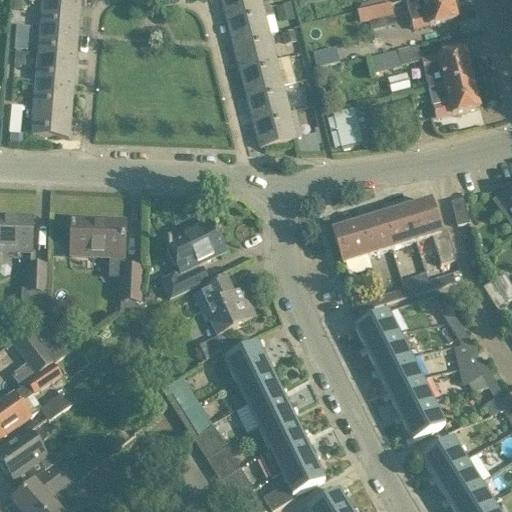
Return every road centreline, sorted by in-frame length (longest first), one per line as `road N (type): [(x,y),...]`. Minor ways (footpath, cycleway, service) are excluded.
road 1 (residential): [(379,462),(307,323),(284,257),(281,189)]
road 2 (residential): [(281,189),(511,146)]
road 3 (residential): [(197,0),(245,178)]
road 4 (residential): [(83,169),(104,0)]
road 5 (residential): [(83,169),(245,178)]
road 6 (residential): [(511,117),(482,0)]
